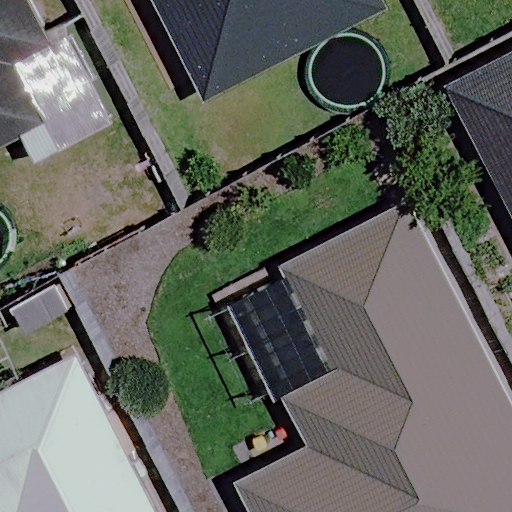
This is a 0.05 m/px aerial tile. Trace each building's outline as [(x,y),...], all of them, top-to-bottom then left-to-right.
[(0,0),(0,140),(64,107),(35,50),(67,33),(50,0),(0,0)] [(184,0),(228,85),(394,0),(184,0)] [(511,48),(469,70),(511,156),(511,48)] [(218,455),(246,511),(511,511),(511,417),(405,199),(279,260),(330,366),(276,392),(289,420),(218,455)] [(160,511),(74,344),(0,382),(0,511),(160,511)]
